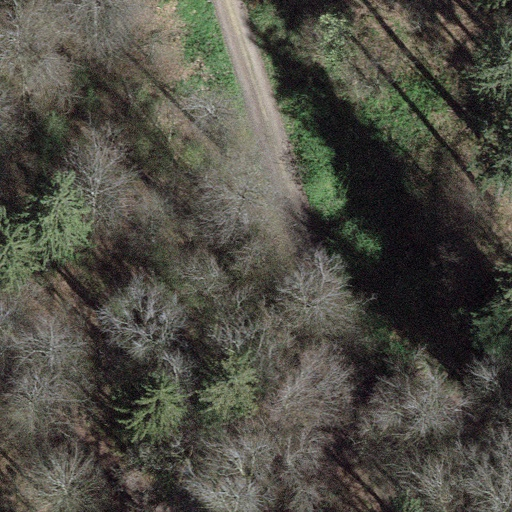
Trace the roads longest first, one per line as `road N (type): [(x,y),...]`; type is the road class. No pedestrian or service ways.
road 1 (track): [(359,511),(335,443),(296,259),(216,0)]
road 2 (track): [(511,318),(335,443),(162,511)]
